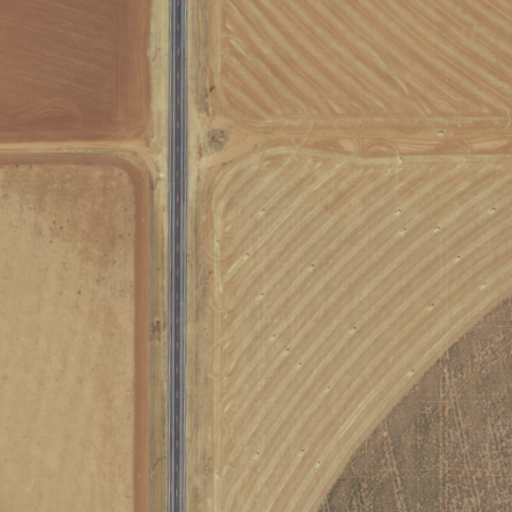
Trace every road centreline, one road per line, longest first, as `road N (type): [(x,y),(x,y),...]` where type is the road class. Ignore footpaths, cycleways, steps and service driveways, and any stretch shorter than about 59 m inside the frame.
road 1 (secondary): [(183,511),(182,0)]
road 2 (residential): [(183,125),(0,126)]
